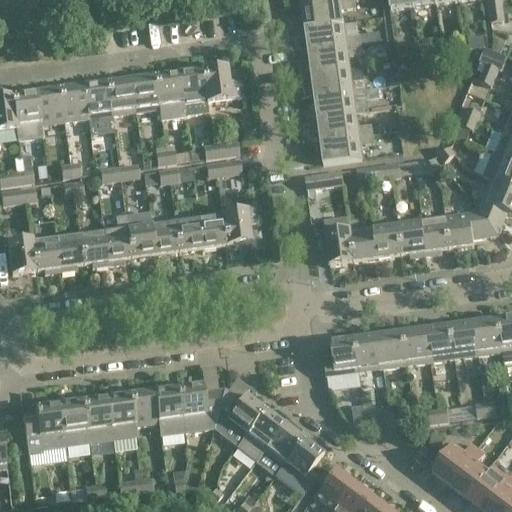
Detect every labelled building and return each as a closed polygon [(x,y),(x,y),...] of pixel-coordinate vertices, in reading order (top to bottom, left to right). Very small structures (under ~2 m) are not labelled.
[(300,0),(302,9),(355,2),(354,0),(300,0)] [(388,0),(390,13),(413,10),(411,0),(388,0)] [(411,0),(413,10),(436,7),(435,0),(411,0)] [(487,0),(489,15),(504,13),(502,0),(487,0)] [(302,9),(305,32),(343,26),(341,13),(356,11),(355,2),(302,9)] [(504,13),(489,15),(491,27),(505,25),(504,13)] [(305,32),(308,54),(361,47),(359,38),(345,40),(343,26),(305,32)] [(482,39),(468,41),(469,51),(483,49),(482,39)] [(438,56),(435,40),(423,42),(425,57),(438,56)] [(308,54),(311,77),(349,72),(348,58),(362,56),(361,47),(308,54)] [(404,60),(402,47),(395,48),(396,61),(404,60)] [(486,67),(483,76),(495,81),(498,72),(486,67)] [(243,102),(241,86),(229,87),(226,70),(202,73),(206,107),(243,102)] [(389,84),(399,83),(398,71),(388,72),(389,84)] [(311,77),(314,99),(367,92),(366,83),(351,85),(349,72),(311,77)] [(206,107),(202,73),(178,77),(182,110),(183,110),(206,107)] [(491,90),(495,81),(483,76),(479,85),(491,90)] [(178,77),(154,80),(159,113),(158,113),(159,123),(184,120),(183,110),(182,110),(178,77)] [(159,113),(154,80),(131,83),(135,116),(158,113),(159,113)] [(135,116),(131,83),(107,86),(111,119),(135,116)] [(99,84),(82,86),(87,123),(111,119),(107,86),(99,87),(99,84)] [(67,92),(59,93),(64,126),(87,123),(82,86),(67,88),(67,92)] [(367,92),(314,99),(317,122),(356,117),(354,104),(366,102),(368,102),(379,100),(377,91),(367,92)] [(64,126),(59,93),(35,96),(40,129),(41,129),(64,126)] [(35,96),(12,99),(16,132),(15,132),(17,144),(42,140),(41,129),(40,129),(35,96)] [(16,132),(12,99),(0,100),(0,134),(15,132),(16,132)] [(468,112),(464,121),(476,125),(480,117),(468,112)] [(511,140),(511,115),(503,137),(511,140)] [(317,122),(320,145),(373,137),(372,128),(357,130),(356,117),(317,122)] [(473,134),(476,125),(464,121),(461,129),(473,134)] [(106,133),(90,134),(90,145),(106,145),(106,133)] [(323,168),(356,163),(362,163),(360,149),(374,147),(373,137),(320,145),(323,168)] [(511,165),(511,140),(503,137),(494,159),(511,165)] [(238,158),(237,146),(212,149),(214,162),(238,158)] [(214,162),(212,149),(203,150),(205,163),(214,162)] [(455,159),(449,151),(438,160),(444,168),(455,159)] [(174,154),(164,155),(166,168),(176,167),(174,154)] [(156,169),(166,168),(164,155),(155,157),(156,169)] [(492,158),(483,180),(485,181),(492,184),(511,191),(511,165),(494,159),(492,158)] [(434,163),(423,171),(429,179),(440,171),(434,163)] [(241,177),(239,164),(215,168),(216,180),(241,177)] [(79,167),(69,168),(71,181),(81,180),(79,167)] [(137,167),(128,168),(130,183),(139,181),(137,167)] [(44,168),(36,169),(38,181),(46,180),(44,168)] [(62,182),(71,181),(69,168),(60,170),(62,182)] [(130,183),(128,168),(118,169),(120,184),(130,183)] [(216,180),(215,168),(205,169),(207,181),(216,180)] [(390,169),(391,182),(401,180),(399,168),(390,169)] [(118,169),(109,171),(111,185),(120,184),(118,169)] [(380,170),(382,183),(391,182),(390,169),(380,170)] [(101,187),(111,185),(109,171),(99,172),(101,187)] [(358,186),(367,185),(366,172),(356,173),(358,186)] [(33,186),(31,173),(22,175),(24,187),(33,186)] [(176,173),(167,174),(169,187),(178,185),(176,173)] [(159,188),(169,187),(167,174),(157,175),(159,188)] [(0,190),(24,187),(22,175),(0,177),(0,190)] [(306,193),(316,192),(314,179),(305,180),(306,193)] [(479,216),(478,216),(497,240),(498,240),(507,216),(511,218),(511,191),(492,184),(479,216)] [(82,185),(72,187),(74,199),(83,198),(82,185)] [(64,201),(74,199),(72,187),(62,188),(64,201)] [(35,205),(34,192),(25,193),(26,206),(35,205)] [(26,206),(25,193),(0,197),(2,209),(26,206)] [(250,246),(248,229),(260,227),(258,212),(221,216),(226,250),(250,246)] [(154,259),(150,226),(148,215),(125,218),(131,262),(154,259)] [(221,216),(198,220),(202,253),(226,250),(221,216)] [(497,240),(478,216),(445,220),(449,253),(474,250),(473,243),(497,240)] [(107,269),(123,267),(123,264),(131,262),(125,218),(113,220),(115,231),(102,233),(107,269)] [(198,220),(174,223),(178,256),(202,253),(198,220)] [(449,253),(445,220),(421,223),(426,260),(442,258),(442,254),(449,253)] [(355,266),(350,233),(349,221),(324,224),(330,269),(355,266)] [(174,223),(150,226),(154,259),(178,256),(174,223)] [(426,260),(421,223),(398,227),(402,260),(410,259),(410,262),(426,260)] [(402,260),(398,227),(374,230),(378,263),(402,260)] [(350,233),(355,266),(378,263),(374,230),(350,233)] [(102,233),(79,236),(83,269),(91,268),(91,271),(107,269),(102,233)] [(79,236),(54,239),(59,276),(76,274),(75,270),(83,269),(79,236)] [(54,239),(31,242),(36,275),(43,274),(44,278),(59,276),(54,239)] [(36,275),(31,242),(7,246),(11,279),(36,275)] [(511,321),(498,323),(503,356),(504,367),(511,365),(511,321)] [(474,327),(479,360),(503,356),(498,323),(474,327)] [(450,330),(455,363),(479,360),(474,327),(450,330)] [(426,333),(431,366),(455,363),(450,330),(426,333)] [(403,336),(407,369),(431,366),(426,333),(403,336)] [(379,340),(383,373),(407,369),(403,336),(379,340)] [(355,343),(359,376),(383,373),(379,340),(355,343)] [(324,368),(326,380),(359,376),(355,343),(331,346),(334,366),(324,368)] [(202,388),(178,391),(184,438),(213,434),(217,420),(224,392),(203,395),(202,388)] [(184,438),(178,391),(170,392),(169,389),(154,391),(159,428),(160,441),(184,438)] [(159,428),(154,391),(137,393),(138,396),(130,398),(134,431),(159,428)] [(244,440),(264,414),(245,399),(240,405),(224,392),(217,420),(244,440)] [(130,398),(106,401),(112,446),(136,443),(134,431),(130,398)] [(89,449),(83,404),(75,405),(74,401),(58,404),(65,452),(89,449)] [(106,401),(83,404),(89,449),(112,446),(106,401)] [(65,452),(58,404),(42,406),(43,409),(34,410),(35,417),(22,419),(28,457),(65,452)] [(495,407),(485,408),(487,421),(497,420),(495,407)] [(478,422),(487,421),(485,408),(476,409),(478,422)] [(390,411),(382,421),(390,427),(398,417),(390,411)] [(263,455),(286,426),(273,416),(271,419),(264,414),(244,440),(236,451),(256,465),(263,455)] [(447,414),(438,415),(439,428),(449,426),(447,414)] [(430,429),(439,428),(438,415),(428,416),(430,429)] [(398,433),(405,423),(398,417),(390,427),(398,433)] [(263,455),(282,470),(303,443),(296,438),(298,435),(286,426),(263,455)] [(432,435),(430,447),(438,448),(440,436),(432,435)] [(303,443),(282,470),(275,479),(302,500),(317,480),(309,474),(324,455),(311,445),(309,448),(303,443)] [(450,489),(478,452),(471,447),(465,456),(453,447),(432,475),(450,489)] [(423,449),(413,461),(424,469),(433,457),(423,449)] [(450,489),(467,502),(488,474),(478,466),(485,457),(478,452),(450,489)] [(140,472),(133,473),(134,484),(141,483),(140,472)] [(322,511),(333,511),(352,486),(334,473),(313,501),(324,509),(322,511)] [(467,502),(480,511),(486,511),(511,478),(511,477),(506,473),(499,482),(488,474),(467,502)] [(511,511),(511,478),(486,511),(511,511)] [(151,482),(142,484),(143,496),(153,495),(151,482)] [(132,485),(118,487),(120,500),(134,498),(143,496),(142,484),(132,485)] [(183,484),(173,485),(175,498),(185,497),(183,484)] [(352,486),(333,511),(360,511),(370,500),(352,486)] [(103,489),(94,490),(96,503),(105,502),(103,489)] [(199,489),(196,499),(205,501),(207,491),(199,489)] [(86,504),(96,503),(94,490),(85,491),(86,504)] [(222,498),(215,492),(207,503),(214,508),(222,498)] [(386,511),(370,500),(360,511),(386,511)] [(44,501),(34,502),(35,511),(46,510),(44,501)]
